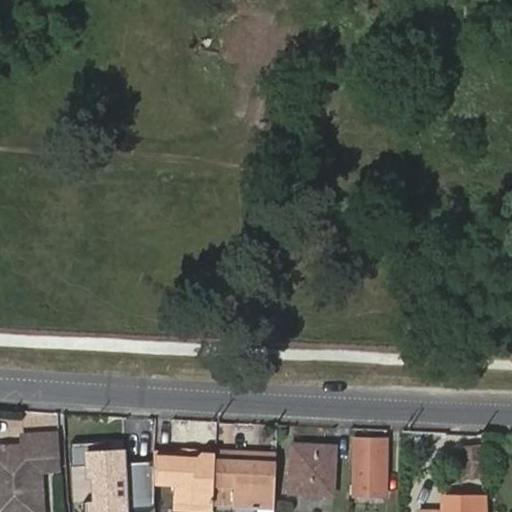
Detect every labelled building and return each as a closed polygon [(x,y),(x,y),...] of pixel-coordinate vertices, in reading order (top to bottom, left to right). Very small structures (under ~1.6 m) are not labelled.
[(23,444),(0,445),(0,511),(43,511),(41,470),(61,469),(59,432),(23,434),(23,444)] [(357,438),(356,493),(385,493),(386,439),(357,438)] [(295,446),(293,491),(333,493),(335,447),(295,446)] [(464,447),(465,475),(481,475),(480,447),(464,447)] [(130,511),(126,448),(84,451),(88,511),(130,511)] [(212,486),(213,450),(198,450),(193,455),(153,452),(155,483),(212,486)] [(229,461),(230,451),(213,450),(212,486),(230,486),(229,506),(273,508),(276,453),(257,452),(256,462),(229,461)] [(257,452),(230,451),(229,461),(256,462),(257,452)]
